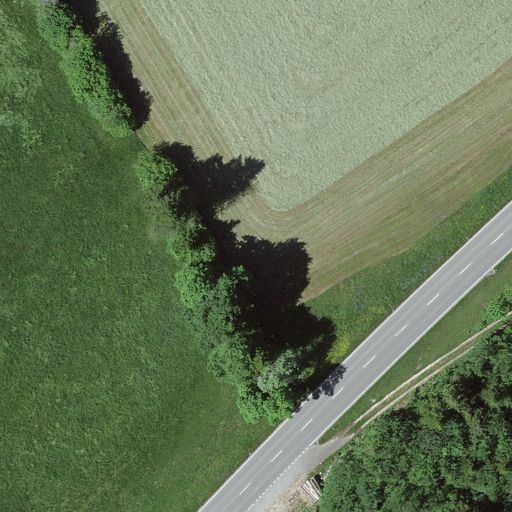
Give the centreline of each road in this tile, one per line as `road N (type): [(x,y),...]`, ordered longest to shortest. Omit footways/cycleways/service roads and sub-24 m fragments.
road 1 (primary): [(225,511),(367,361),(511,225)]
road 2 (track): [(511,417),(360,511)]
